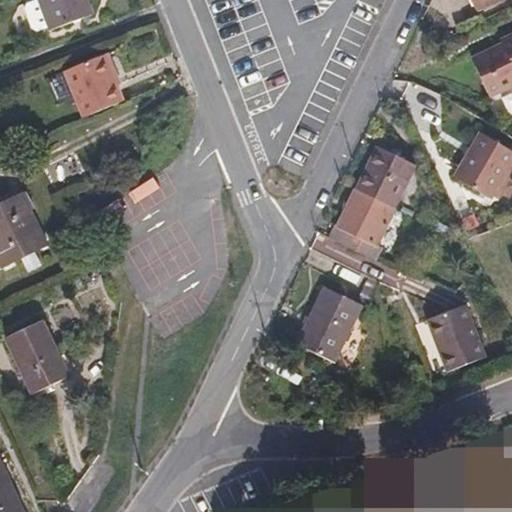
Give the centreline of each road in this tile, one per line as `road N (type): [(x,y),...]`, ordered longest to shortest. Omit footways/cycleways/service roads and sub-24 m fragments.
road 1 (residential): [(193,428),(267,443),(399,437),(511,395)]
road 2 (residential): [(405,0),(281,266)]
road 3 (residential): [(174,0),(281,266)]
road 4 (unknown): [(180,16),(0,74)]
road 5 (residential): [(193,428),(281,266)]
road 6 (unknown): [(296,233),(443,300)]
